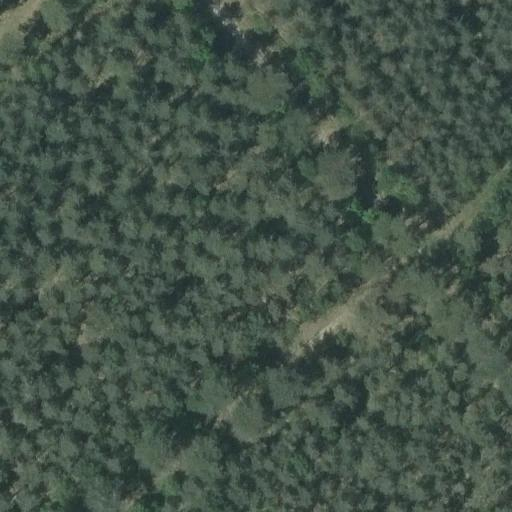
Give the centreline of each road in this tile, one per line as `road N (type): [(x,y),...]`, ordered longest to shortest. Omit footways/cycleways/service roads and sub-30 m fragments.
road 1 (track): [(106,511),(411,246)]
road 2 (track): [(411,246),(205,0)]
road 3 (track): [(511,367),(411,246)]
road 4 (track): [(411,246),(511,162)]
